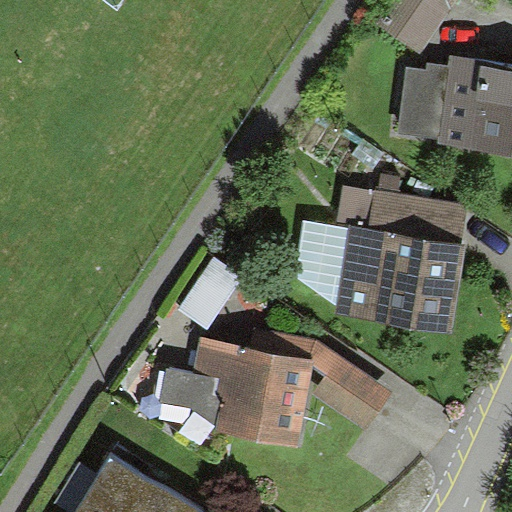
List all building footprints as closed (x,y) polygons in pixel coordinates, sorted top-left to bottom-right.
[(387,0),(376,17),(419,47),(451,0),(387,0)] [(511,56),(452,50),(452,58),(428,56),(427,62),(407,60),(399,128),(440,132),(439,140),(511,147),(511,56)] [(370,220),(375,184),(345,180),(339,215),(349,217),(370,220)] [(370,220),(463,234),(468,199),(375,184),(370,220)] [(370,220),(349,217),(336,309),(453,326),(467,234),(463,234),(370,220)] [(311,351),(203,333),(198,363),(166,357),(159,397),(196,403),(217,421),(297,435),(311,351)] [(326,365),(313,388),(368,424),(391,385),(316,334),(311,351),(326,365)] [(211,511),(215,505),(110,440),(65,511),(211,511)]
